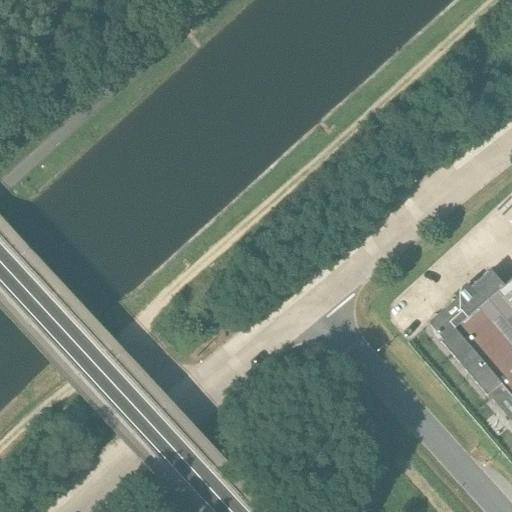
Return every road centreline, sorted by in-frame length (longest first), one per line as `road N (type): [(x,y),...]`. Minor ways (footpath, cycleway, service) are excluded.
road 1 (track): [(0,436),(488,0)]
road 2 (secondary): [(228,511),(0,264)]
road 3 (unclassified): [(308,298),(67,511)]
road 4 (secondary): [(499,511),(308,298)]
road 5 (unclassified): [(511,139),(308,298)]
